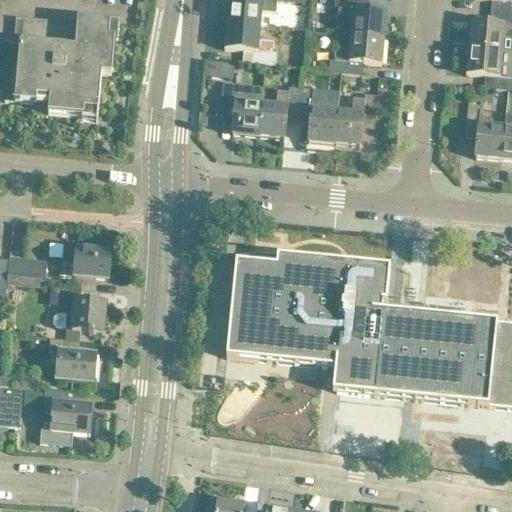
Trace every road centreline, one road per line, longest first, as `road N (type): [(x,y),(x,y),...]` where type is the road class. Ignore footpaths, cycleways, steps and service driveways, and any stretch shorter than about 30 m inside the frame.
road 1 (residential): [(445,493),(195,457)]
road 2 (residential): [(415,209),(178,181)]
road 3 (tertiary): [(158,453),(177,225)]
road 4 (tertiary): [(152,224),(135,450)]
road 5 (residential): [(415,209),(433,0)]
road 6 (tertiary): [(179,0),(157,86),(153,179)]
road 7 (tertiary): [(178,181),(185,0)]
road 8 (residential): [(0,485),(130,493)]
road 9 (residential): [(153,179),(32,167)]
